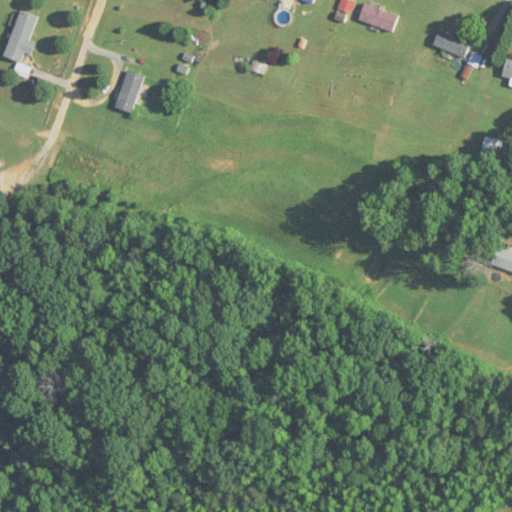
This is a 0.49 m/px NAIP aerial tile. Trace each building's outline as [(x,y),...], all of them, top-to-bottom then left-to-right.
[(396,33),(402,17),(367,4),(361,21),(396,33)] [(24,64),(27,54),(33,56),(36,44),(32,42),(40,17),(21,11),(7,58),(24,64)] [(433,44),(465,59),(471,45),(439,31),(433,44)] [(502,75),(511,78),(511,57),(508,56),(502,75)] [(136,114),(147,77),(130,72),(119,109),(136,114)] [(511,271),(511,252),(498,248),(493,265),(511,271)]
